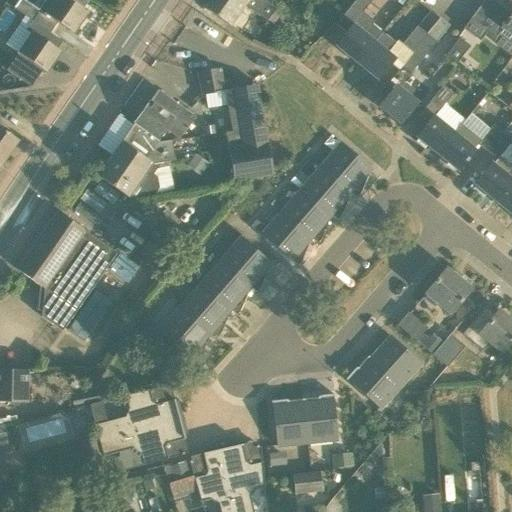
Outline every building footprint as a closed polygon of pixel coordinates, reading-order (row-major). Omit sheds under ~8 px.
[(32,21),(39,11),(22,0),(19,0),(14,9),(32,21)] [(67,0),(55,0),(45,15),(73,34),(87,13),(67,0)] [(230,26),(244,5),(247,0),(207,0),(202,7),(230,26)] [(267,22),(268,22),(276,9),(264,0),(262,0),(253,12),(267,22)] [(362,12),(372,0),(355,0),(335,25),(346,33),(335,46),(356,63),(381,32),(372,25),(374,22),(362,12)] [(484,0),(463,29),(479,41),(486,31),(494,37),(501,29),(511,37),(511,13),(511,14),(492,0),(484,0)] [(411,53),(426,34),(417,27),(402,45),(411,53)] [(356,63),(377,80),(395,59),(387,52),(394,43),(381,32),(356,63)] [(46,73),(60,52),(32,33),(18,54),(46,73)] [(426,34),(411,53),(421,61),(436,42),(426,34)] [(459,39),(447,55),(457,63),(469,46),(459,39)] [(223,92),(223,91),(220,69),(198,73),(202,95),(223,92)] [(225,133),(228,150),(233,182),(273,175),(258,85),(232,89),(232,90),(223,91),(223,92),(230,132),(225,133)] [(417,103),(396,86),(378,107),(400,125),(417,103)] [(442,86),(428,104),(437,111),(438,112),(444,104),(453,94),(442,86)] [(134,124),(158,141),(167,129),(176,136),(182,135),(195,117),(157,91),(134,124)] [(437,155),(454,133),(433,116),(416,138),(437,155)] [(158,141),(134,124),(116,150),(152,176),(162,163),(174,161),(171,141),(159,142),(158,141)] [(461,126),(454,133),(437,155),(458,172),(475,150),(474,149),(478,145),(487,152),(502,134),(492,126),(480,141),(461,126)] [(0,165),(0,166),(18,141),(0,128),(0,165)] [(502,134),(487,152),(497,160),(499,157),(510,143),(511,141),(502,134)] [(369,173),(372,169),(341,143),(321,166),(352,193),(351,193),(356,198),(359,194),(369,173)] [(151,177),(152,176),(116,150),(97,177),(130,200),(156,195),(163,185),(151,177)] [(194,154),(188,164),(202,174),(208,164),(194,154)] [(511,180),(511,167),(499,157),(497,160),(493,164),(491,163),(474,185),(495,202),(511,180)] [(349,195),(351,193),(352,193),(321,166),(302,189),(332,215),(331,216),(337,221),(340,217),(349,195)] [(511,180),(495,202),(511,215),(511,180)] [(224,207),(240,194),(233,185),(216,199),(224,207)] [(329,218),(331,216),(332,215),(302,189),(282,211),(312,238),(312,239),(317,243),(320,240),(329,218)] [(309,241),(312,239),(312,238),(282,211),(266,229),(262,235),(298,266),(300,263),(309,241)] [(44,289),(42,310),(41,317),(61,331),(116,254),(85,231),(84,231),(58,212),(17,270),(44,289)] [(256,221),(251,227),(261,236),(262,235),(266,229),(256,221)] [(271,264),(262,256),(241,237),(221,260),(251,287),(251,288),(256,292),(259,289),(268,267),(271,264)] [(249,290),(251,288),(251,287),(221,260),(201,283),(231,310),(236,315),(239,311),(249,290)] [(449,315),(464,297),(475,306),(482,298),(471,289),(471,288),(446,268),(424,295),(449,315)] [(229,312),(231,310),(201,283),(181,306),(212,332),(211,333),(217,338),(220,334),(229,312)] [(86,343),(111,300),(92,288),(67,331),(86,343)] [(210,335),(211,333),(212,332),(181,306),(161,329),(197,360),(200,356),(210,335)] [(482,351),(488,343),(501,353),(511,338),(511,321),(499,310),(495,315),(485,307),(462,334),(482,351)] [(397,325),(416,341),(422,334),(427,328),(409,313),(408,312),(397,325)] [(422,334),(416,341),(432,355),(438,348),(422,334)] [(372,360),(400,386),(420,364),(391,336),(381,347),(382,349),(372,360)] [(438,348),(432,355),(447,368),(453,361),(448,357),(445,354),(440,350),(438,348)] [(400,386),(372,360),(368,356),(357,368),(356,368),(345,380),(346,380),(347,379),(379,409),(400,386)] [(222,391),(242,391),(242,367),(222,368),(222,391)] [(0,402),(27,402),(27,371),(0,370),(0,402)] [(95,425),(99,441),(183,418),(179,403),(175,404),(174,400),(156,405),(152,403),(149,391),(149,390),(125,396),(129,409),(125,417),(95,425)] [(302,400),(307,443),(338,440),(333,396),(334,396),(334,395),(318,397),(318,398),(302,400)] [(277,446),(307,443),(302,400),(287,401),(287,400),(271,402),(271,403),(272,403),(277,446)] [(187,434),(183,418),(99,441),(103,456),(118,452),(133,448),(140,454),(144,465),(144,466),(167,459),(164,447),(166,444),(185,439),(184,435),(187,434)] [(262,462),(261,463),(250,465),(246,463),(242,445),(238,445),(237,442),(222,446),(237,511),(253,511),(250,497),(255,489),(264,487),(264,478),(262,462)] [(194,478),(201,502),(210,500),(218,504),(220,511),(237,511),(222,446),(206,449),(207,453),(203,454),(207,472),(205,476),(194,478)] [(280,453),(268,454),(269,467),(281,466),(280,453)] [(334,468),(351,466),(350,454),(333,455),(334,468)] [(101,455),(81,460),(85,477),(105,472),(101,455)] [(171,466),(163,468),(168,485),(176,483),(191,478),(185,462),(171,466)] [(292,476),(295,495),(322,492),(320,473),(292,476)] [(439,511),(437,496),(423,497),(424,511),(439,511)]
